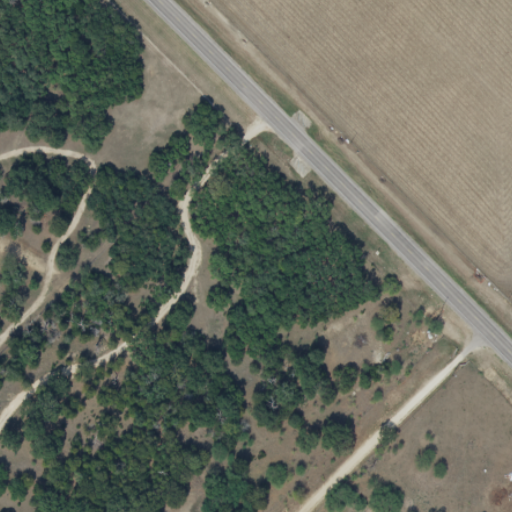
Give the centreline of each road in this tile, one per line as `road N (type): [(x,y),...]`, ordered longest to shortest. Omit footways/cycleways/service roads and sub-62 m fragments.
road 1 (tertiary): [(511,349),(163,0)]
road 2 (residential): [(498,335),(319,511)]
